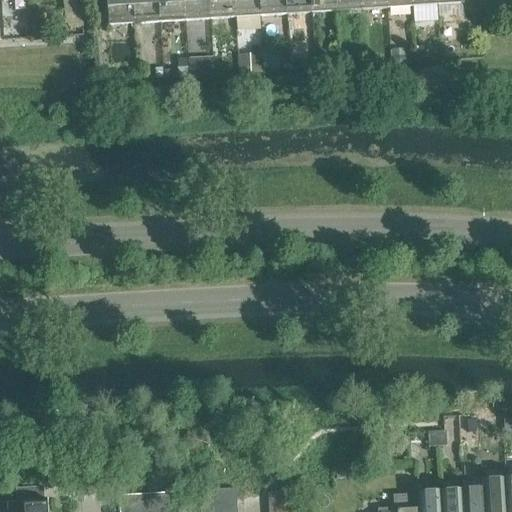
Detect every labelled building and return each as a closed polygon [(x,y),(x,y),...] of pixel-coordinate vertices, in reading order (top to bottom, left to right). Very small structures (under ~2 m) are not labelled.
[(62,0),(65,37),(83,36),(80,0),(62,0)] [(132,0),(105,0),(107,28),(109,28),(109,27),(134,25),(132,0)] [(132,0),(134,25),(159,24),(157,0),(132,0)] [(157,0),(159,24),(184,22),(182,0),(157,0)] [(182,0),(184,22),(209,20),(208,0),(182,0)] [(208,0),(209,20),(235,19),(233,0),(208,0)] [(233,0),(235,19),(260,17),(258,0),(233,0)] [(258,0),(260,17),(285,16),(283,0),(258,0)] [(283,0),(285,16),(310,14),(309,0),(283,0)] [(309,0),(310,14),(335,12),(334,0),(309,0)] [(334,0),(335,12),(360,11),(359,0),(334,0)] [(359,0),(360,11),(385,9),(384,0),(359,0)] [(384,0),(385,9),(411,8),(410,0),(384,0)] [(403,50),(391,50),(391,65),(404,64),(403,50)] [(363,66),(375,65),(375,58),(371,54),(362,55),(363,66)] [(262,55),(246,55),(247,75),(263,74),(262,55)] [(212,58),(187,59),(188,78),(213,77),(212,58)] [(187,59),(176,60),(177,79),(188,78),(187,59)] [(162,68),(154,69),(155,81),(162,81),(162,68)] [(445,432),(436,433),(437,448),(446,447),(445,432)] [(437,448),(436,433),(427,433),(428,448),(437,448)] [(349,468),(333,469),(334,480),(350,479),(349,468)] [(481,481),(481,490),(482,490),(483,511),(505,511),(504,480),(481,481)] [(223,511),(223,490),(211,491),(211,511),(223,511)] [(236,511),(235,490),(223,490),(223,511),(236,511)] [(481,490),(461,491),(462,511),(483,511),(482,490),(481,490)] [(211,511),(211,491),(198,492),(199,511),(211,511)] [(462,511),(461,491),(439,493),(440,511),(462,511)] [(179,511),(179,493),(166,494),(167,511),(179,511)] [(267,495),(268,507),(297,505),(296,493),(267,495)] [(417,494),(417,499),(418,511),(419,511),(418,511),(440,511),(439,493),(417,494)] [(167,511),(166,494),(154,495),(155,511),(167,511)] [(143,511),(142,495),(130,496),(131,511),(143,511)] [(155,511),(154,495),(142,495),(143,511),(155,511)] [(131,511),(130,496),(118,497),(119,511),(131,511)] [(418,511),(417,499),(395,500),(396,511),(394,511),(418,511),(419,511),(418,511)] [(46,511),(46,501),(6,504),(6,511),(46,511)]
